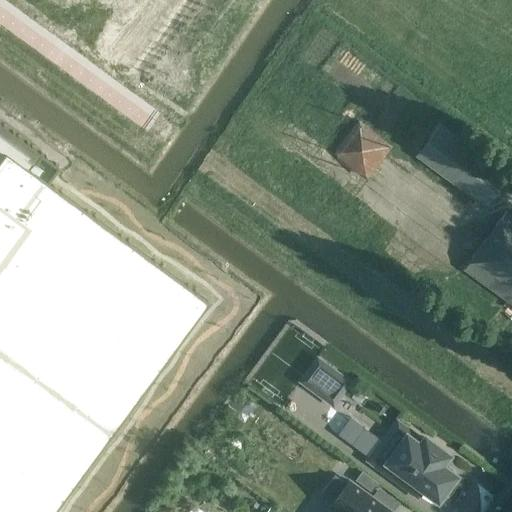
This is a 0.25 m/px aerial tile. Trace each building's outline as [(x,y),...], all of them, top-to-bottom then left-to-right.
[(328,98),(302,80),(281,108),(307,127),(328,98)] [(388,145),(356,121),(335,149),(368,173),(388,145)] [(0,511),(49,511),(207,299),(46,181),(58,165),(3,124),(0,122),(0,511)] [(508,174),(438,123),(415,154),(485,205),(508,174)] [(393,230),(346,194),(332,213),(379,249),(393,230)] [(511,303),(511,215),(506,211),(464,268),(511,303)] [(317,358),(301,380),(333,404),(350,381),(317,358)] [(407,434),(386,462),(406,476),(400,483),(418,496),(423,489),(425,490),(438,499),(456,475),(441,464),(449,454),(425,437),(423,439),(419,444),(407,434)] [(481,478),(497,489),(501,483),(485,472),(481,478)] [(333,511),(393,511),(391,510),(372,496),(363,489),(349,479),(329,506),(335,510),(333,511)] [(264,511),(283,511),(272,503),(264,511)]
